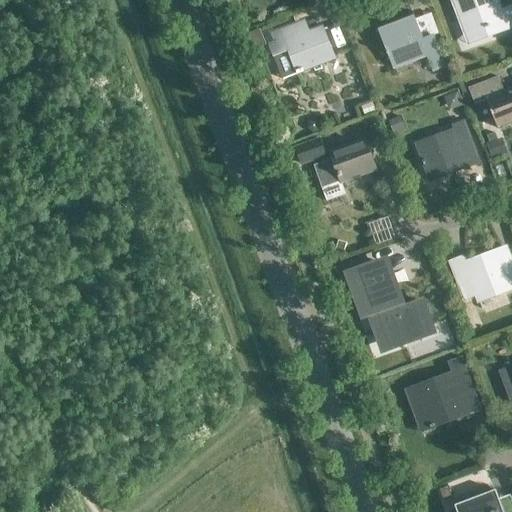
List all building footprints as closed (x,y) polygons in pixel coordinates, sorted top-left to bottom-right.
[(511,6),(501,11),(496,0),(450,0),(464,35),(488,26),(491,35),(511,27),(511,6)] [(433,36),(421,40),(411,13),(378,25),(391,60),(424,48),(432,71),(444,66),(433,36)] [(274,44),(270,46),(283,80),(297,75),(334,60),(321,26),(300,34),(296,23),(270,33),(274,44)] [(498,77),(468,89),(474,105),(486,100),(497,129),(511,123),(511,88),(504,92),(498,77)] [(428,182),(468,168),(479,164),(464,123),(452,127),(454,130),(414,145),(428,182)] [(317,138),(294,147),(300,166),(324,157),(317,138)] [(340,184),(375,171),(364,139),(329,153),(331,160),(313,166),(321,189),(322,189),(326,201),(344,195),(340,184)] [(462,258),(450,263),(463,299),(475,295),(478,302),(511,288),(511,267),(505,248),(464,264),(462,258)] [(379,263),(347,275),(362,318),(377,312),(391,348),(433,333),(422,303),(403,309),(395,284),(385,280),(379,263)] [(430,429),(468,415),(462,398),(459,399),(457,393),(471,388),(461,358),(448,363),(452,373),(405,390),(411,407),(420,403),(430,429)] [(511,368),(500,373),(511,403),(511,368)] [(495,490),(454,506),(456,511),(511,511),(511,505),(498,511),(494,500),(498,498),(495,490)]
